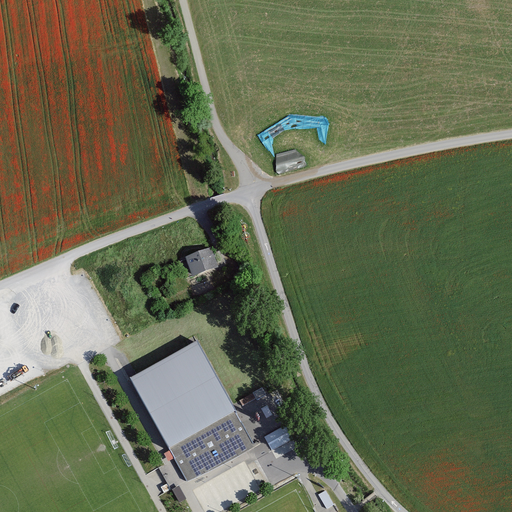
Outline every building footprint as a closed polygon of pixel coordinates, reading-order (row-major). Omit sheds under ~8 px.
[(219,270),(212,251),(186,261),(193,280),(219,270)] [(254,448),(197,347),(131,384),(188,485),(254,448)] [(286,423),(263,433),(270,447),(292,437),(286,423)] [(259,434),(254,438),(262,451),(268,447),(259,434)] [(326,490),(319,494),(327,508),(334,504),(326,490)]
